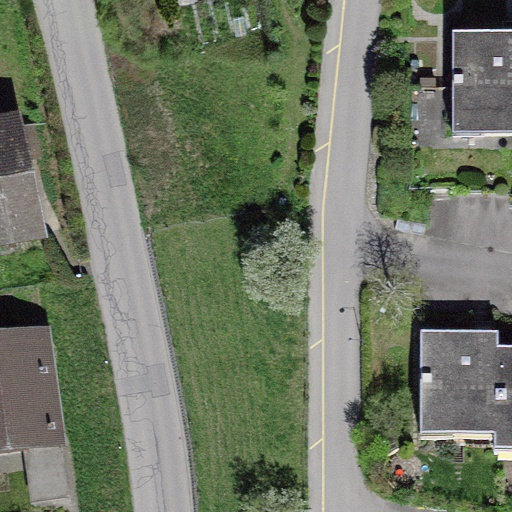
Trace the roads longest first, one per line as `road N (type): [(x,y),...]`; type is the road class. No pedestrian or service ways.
road 1 (tertiary): [(165,511),(131,305),(61,0)]
road 2 (residential): [(331,511),(336,234),(356,0)]
